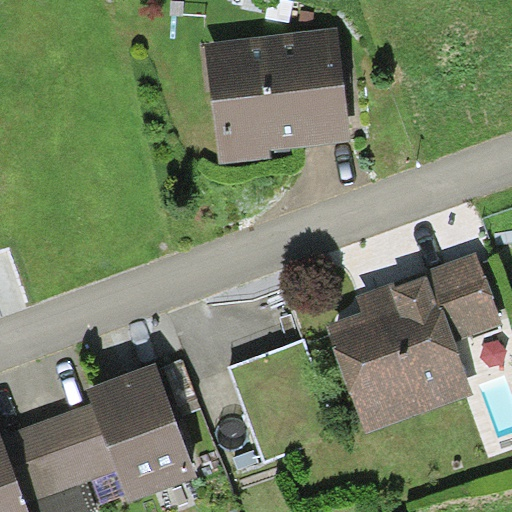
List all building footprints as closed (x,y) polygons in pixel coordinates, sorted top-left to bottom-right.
[(338,31),(207,46),(220,165),(269,160),(268,153),(351,144),(338,31)] [(444,311),(456,344),(504,327),(477,255),(424,274),(427,280),(439,313),(444,311)] [(439,313),(427,280),(399,290),(397,284),(357,298),(363,316),(327,330),(365,436),(475,397),(456,344),(444,311),(439,313)] [(306,342),(229,370),(264,464),(341,435),(306,342)] [(156,369),(87,394),(91,405),(116,471),(129,506),(197,481),(156,369)] [(116,471),(91,405),(1,438),(26,504),(116,471)] [(0,434),(0,511),(28,511),(26,504),(1,438),(0,434)]
